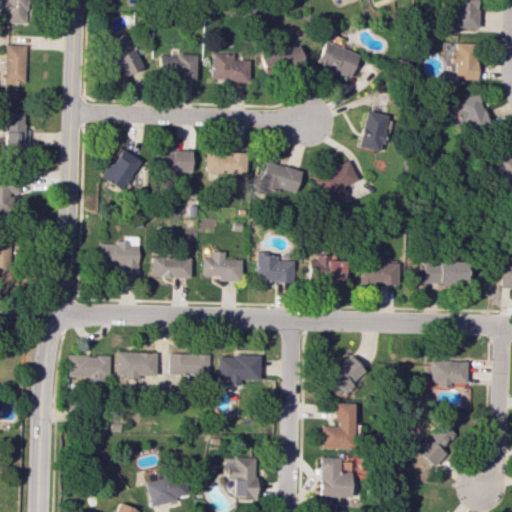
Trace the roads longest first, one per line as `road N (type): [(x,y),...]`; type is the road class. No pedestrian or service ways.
road 1 (residential): [(73,0),(65,254),(43,337),(33,511)]
road 2 (residential): [(511,326),(0,316)]
road 3 (residential): [(70,111),(301,122)]
road 4 (residential): [(288,320),(278,511)]
road 5 (residential): [(497,326),(494,465),(476,486)]
